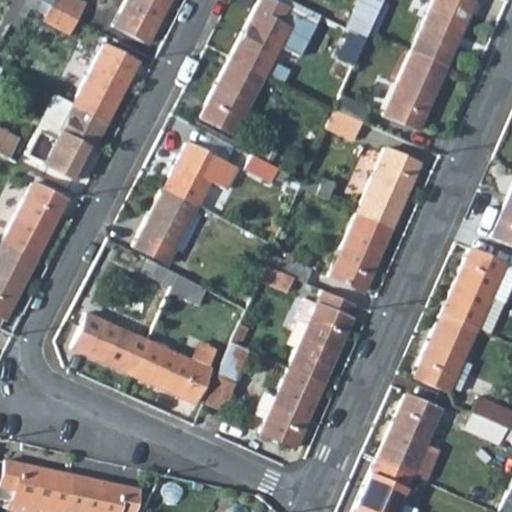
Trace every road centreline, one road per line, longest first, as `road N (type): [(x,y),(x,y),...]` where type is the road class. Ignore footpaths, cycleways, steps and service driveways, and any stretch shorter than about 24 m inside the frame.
road 1 (residential): [(310,499),(50,386),(33,361),(34,329),(211,0)]
road 2 (residential): [(310,499),(511,49)]
